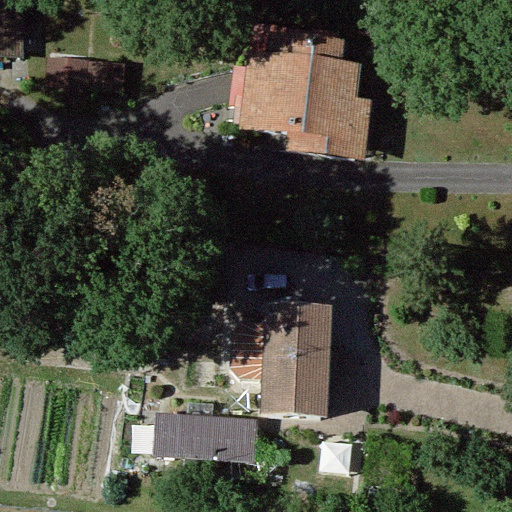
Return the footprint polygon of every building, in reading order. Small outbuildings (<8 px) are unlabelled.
[(0,0),(0,62),(22,62),(21,0),(0,0)] [(259,63),(253,133),(304,138),(302,155),(366,161),(371,113),(356,111),(359,77),(341,75),(343,51),(282,45),(281,65),(259,63)] [(124,72),(49,68),(48,94),(123,98),(124,72)] [(237,253),(124,239),(120,266),(101,263),(98,285),(121,288),(119,307),(228,321),(237,253)] [(264,438),(327,440),(331,326),(269,324),(268,340),(247,339),(236,348),(236,375),(244,387),(266,388),(264,438)] [(256,432),(158,426),(156,465),(254,470),(256,432)]
